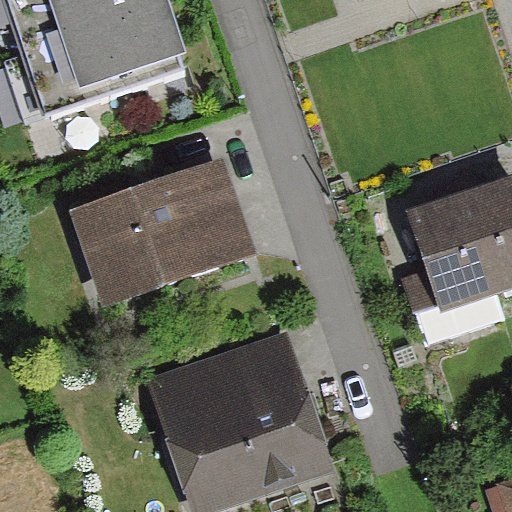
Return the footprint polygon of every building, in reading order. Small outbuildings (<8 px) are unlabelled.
[(0,0),(0,5),(40,129),(189,81),(162,0),(0,0)] [(350,0),(354,9),(382,0),(350,0)] [(72,219),(104,321),(262,270),(229,169),(72,219)] [(501,303),(511,299),(511,187),(408,222),(425,275),(404,282),(427,351),(508,324),(501,303)] [(143,383),(188,511),(239,511),(339,477),(288,332),(143,383)] [(511,511),(511,482),(496,487),(504,511),(511,511)]
